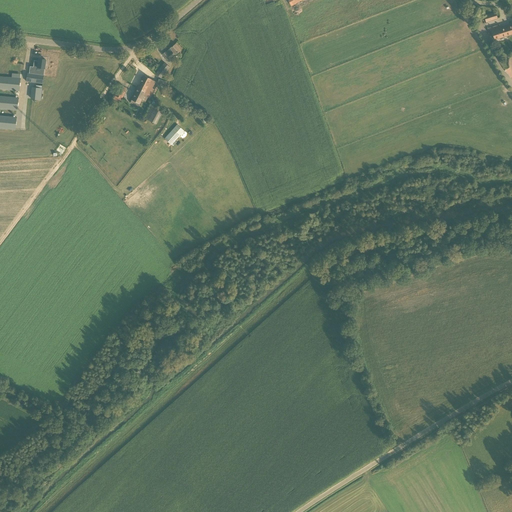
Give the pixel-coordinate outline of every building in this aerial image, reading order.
[(486,23),(498,19),(496,12),(484,16),(486,23)] [(500,25),(488,29),(489,32),(492,32),(494,40),(511,34),(511,24),(503,27),(501,28),(500,25)] [(170,58),(181,50),(176,44),(170,48),(166,52),(162,54),(168,62),(172,60),(170,58)] [(44,75),(46,60),(39,59),(38,61),(34,61),(33,67),(34,67),(34,70),(33,70),(33,74),(44,75)] [(161,78),(170,67),(164,63),(155,74),(161,78)] [(42,83),(44,75),(33,74),(27,73),(26,81),(42,83)] [(152,80),(144,75),(138,88),(146,92),(152,95),(155,89),(152,88),(155,82),(152,80)] [(0,88),(19,91),(20,78),(0,76),(0,88)] [(119,102),(126,88),(120,85),(113,99),(119,102)] [(32,87),(30,100),(41,101),(42,88),(32,87)] [(140,104),(144,95),(146,92),(138,88),(132,100),(140,104)] [(0,108),(17,110),(19,98),(0,96),(0,108)] [(157,125),(163,111),(152,106),(146,119),(157,125)] [(0,128),(15,130),(17,117),(0,115),(0,128)] [(171,145),(185,131),(178,124),(165,138),(171,145)]
